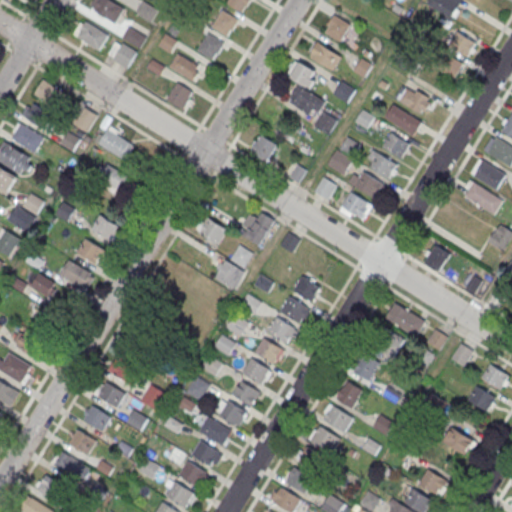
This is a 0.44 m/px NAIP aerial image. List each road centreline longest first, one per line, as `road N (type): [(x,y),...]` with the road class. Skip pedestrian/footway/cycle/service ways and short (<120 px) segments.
road 1 (residential): [(511,345),(0,23)]
road 2 (residential): [(298,0),(0,481)]
road 3 (residential): [(511,48),(223,511)]
